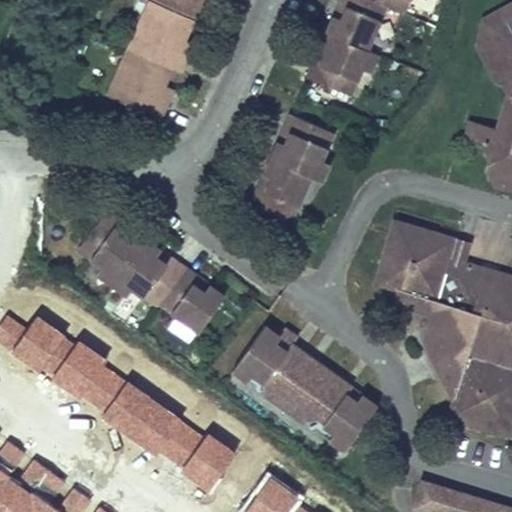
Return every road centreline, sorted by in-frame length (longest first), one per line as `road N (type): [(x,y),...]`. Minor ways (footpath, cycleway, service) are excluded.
road 1 (residential): [(173,171),(224,108),(273,0)]
road 2 (residential): [(0,157),(173,171)]
road 3 (residential): [(285,285),(187,217),(175,199),(173,171)]
